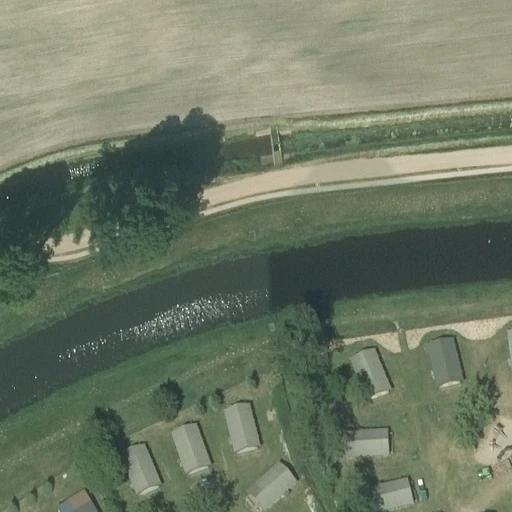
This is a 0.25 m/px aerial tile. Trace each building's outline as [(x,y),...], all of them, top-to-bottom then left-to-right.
[(435,389),(462,387),(459,343),(432,345),(435,389)] [(367,404),(394,393),(377,352),(351,363),(367,404)] [(227,412),(234,456),(261,452),(254,408),(227,412)] [(173,436),(187,479),(213,470),(199,427),(173,436)] [(391,458),(390,432),(345,434),(346,460),(391,458)] [(147,447),(122,458),(140,499),(164,489),(147,447)] [(262,511),(269,511),(299,485),(281,464),(247,495),(262,511)] [(369,511),(396,511),(416,507),(410,481),(364,493),(369,511)] [(56,511),(96,511),(87,495),(57,511),(56,511)]
